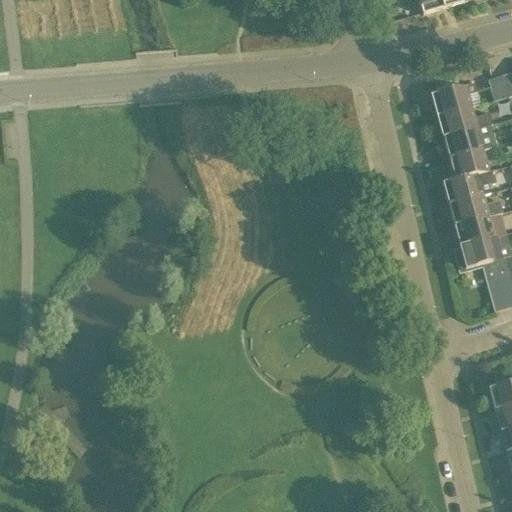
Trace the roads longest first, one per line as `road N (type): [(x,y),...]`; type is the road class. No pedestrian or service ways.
road 1 (unclassified): [(0,93),(369,64)]
road 2 (unclassified): [(436,354),(369,64)]
road 3 (unclassified): [(473,511),(436,354)]
road 4 (unclassified): [(369,64),(511,28)]
